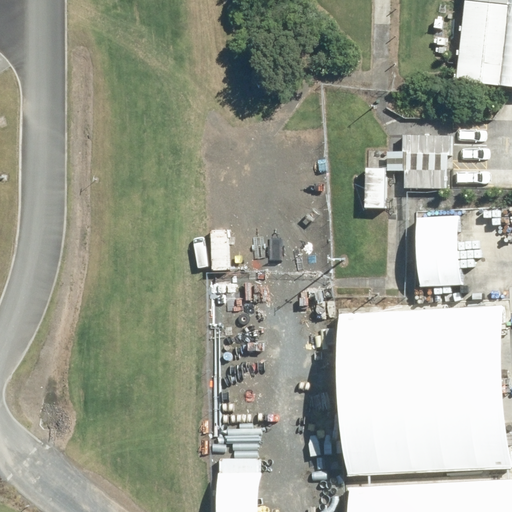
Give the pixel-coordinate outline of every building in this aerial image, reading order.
[(511,0),(470,0),(461,81),(511,86),(511,0)] [(370,171),(366,170),(364,210),(385,210),(387,172),(405,173),(404,190),(449,191),(451,138),(404,136),(404,153),(371,151),(370,171)] [(511,172),(456,170),(455,188),(511,189),(511,172)] [(418,208),(421,283),(470,280),(466,206),(418,208)] [(388,222),(365,221),(362,273),(386,274),(388,222)] [(344,313),(350,471),(511,465),(511,445),(507,307),(344,313)] [(217,459),(218,511),(266,511),(266,458),(217,459)] [(511,511),(511,479),(351,485),(351,511),(511,511)]
